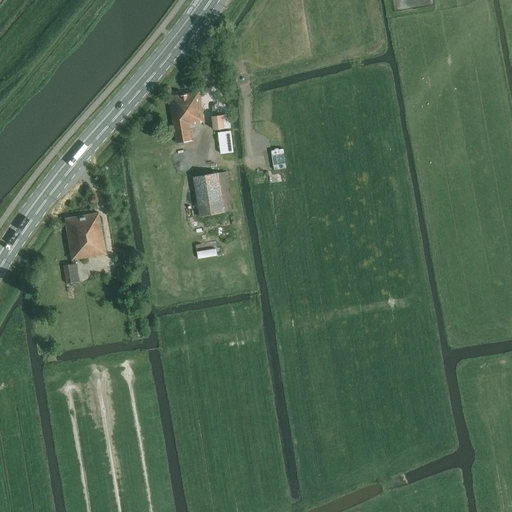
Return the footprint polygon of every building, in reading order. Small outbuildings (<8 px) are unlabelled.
[(190,124),(205,122),(200,91),(169,95),(176,143),(193,141),(190,124)] [(223,129),(223,128),(231,127),(230,114),(222,115),(213,117),(214,130),(223,129)] [(221,154),(233,152),(230,132),(218,134),(221,154)] [(226,171),(193,176),(199,217),(225,213),(232,211),(226,171)] [(71,260),(106,254),(99,212),(64,218),(71,260)] [(125,264),(134,262),(131,249),(122,250),(125,264)] [(216,249),(197,252),(198,254),(199,259),(206,257),(217,256),(216,249)] [(65,284),(79,282),(76,263),(63,265),(65,284)]
